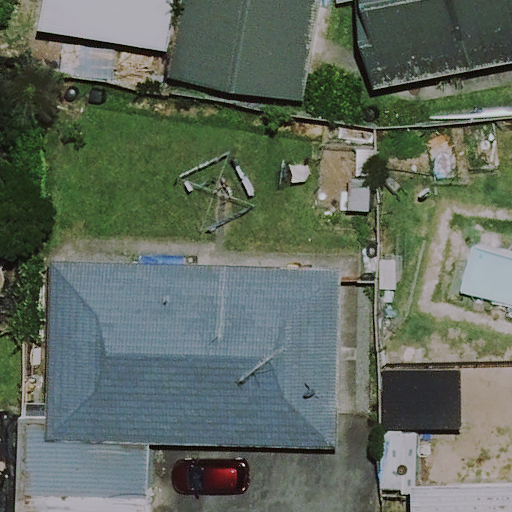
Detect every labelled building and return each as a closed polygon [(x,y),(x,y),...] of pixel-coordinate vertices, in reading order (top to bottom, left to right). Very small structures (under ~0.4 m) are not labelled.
[(50,0),(45,31),(166,52),(174,0),(50,0)] [(184,0),(176,53),(171,80),(298,102),(315,0),(184,0)] [(511,65),(511,0),(361,0),(377,89),(511,65)] [(143,511),(145,451),(336,453),(339,268),(50,265),(48,435),(24,435),(23,511),(143,511)] [(511,511),(511,480),(421,483),(421,511),(511,511)]
